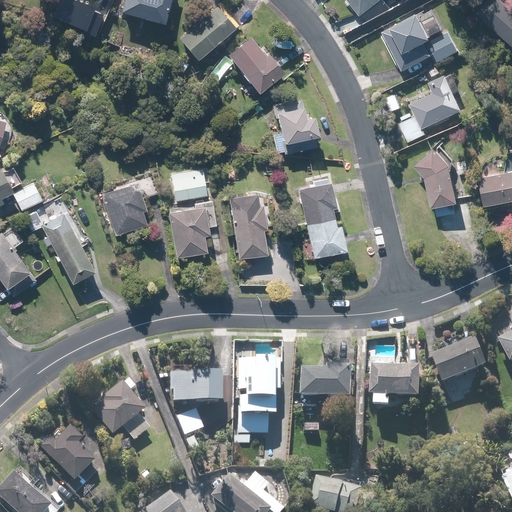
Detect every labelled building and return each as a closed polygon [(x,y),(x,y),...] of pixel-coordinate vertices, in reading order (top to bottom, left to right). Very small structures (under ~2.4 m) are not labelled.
[(84,0),(55,0),(49,16),(93,34),(102,11),(93,7),(94,4),(84,0)] [(125,0),(123,9),(166,21),(171,0),(125,0)] [(350,0),(362,14),(379,0),(350,0)] [(511,4),(507,0),(487,0),(478,12),(511,39),(511,4)] [(180,36),(199,58),(237,25),(219,4),(180,36)] [(437,61),(459,49),(449,31),(427,43),(425,39),(434,35),(420,10),(383,30),(404,69),(432,53),(437,61)] [(251,35),(229,53),(260,90),(285,70),(270,50),(266,53),(251,35)] [(417,114),(400,122),(409,140),(426,132),(424,127),(463,108),(446,73),(429,81),(434,91),(411,101),(417,114)] [(302,97),(274,104),(277,117),(280,116),(285,138),(282,139),(285,152),(317,144),(315,132),(320,131),(315,111),(308,113),(305,102),(303,102),(302,97)] [(421,142),(406,148),(410,158),(425,152),(421,142)] [(416,164),(427,175),(434,204),(460,199),(451,162),(435,146),(416,164)] [(0,166),(0,202),(5,200),(3,196),(15,189),(2,165),(0,166)] [(171,172),(176,200),(207,193),(202,166),(171,172)] [(511,169),(480,176),(486,203),(511,198),(511,169)] [(139,180),(102,192),(116,234),(148,223),(144,209),(148,208),(139,180)] [(35,181),(14,192),(22,209),(43,198),(35,181)] [(332,181),(298,188),(314,256),(348,248),(342,222),(337,223),(333,206),(338,205),(332,181)] [(229,196),(240,257),(269,252),(264,228),(269,227),(264,202),(260,203),(258,191),(229,196)] [(206,204),(169,211),(177,256),(208,250),(205,234),(211,233),(206,204)] [(64,210),(41,223),(74,281),(97,268),(64,210)] [(0,274),(8,286),(32,268),(3,229),(0,230),(0,274)] [(511,333),(500,339),(511,361),(511,333)] [(433,355),(445,384),(490,366),(479,338),(433,355)] [(238,435),(268,435),(268,416),(276,416),(276,391),(280,391),(280,360),(239,360),(238,392),(247,392),(247,398),(240,398),(240,409),(238,409),(238,435)] [(302,368),(300,396),(350,399),(352,367),(326,365),(326,369),(302,368)] [(373,365),(372,395),(422,397),(424,367),(373,365)] [(174,391),(174,403),(223,402),(223,373),(170,373),(170,392),(174,391)] [(113,436),(146,410),(124,382),(91,408),(113,436)] [(178,417),(185,436),(204,429),(197,410),(178,417)] [(40,447),(75,482),(96,461),(78,444),(84,439),(71,426),(56,442),(50,436),(40,447)] [(304,426),(294,427),(296,447),(306,445),(304,426)] [(196,439),(186,443),(191,456),(201,452),(196,439)] [(14,472),(0,487),(0,497),(16,511),(46,511),(52,506),(14,472)] [(229,476),(211,497),(229,511),(269,511),(271,510),(229,476)] [(359,511),(365,490),(319,477),(311,507),(331,511),(359,511)] [(142,511),(184,511),(171,492),(142,511)]
